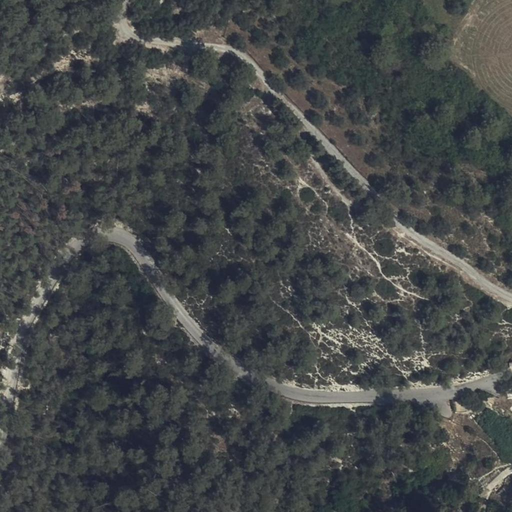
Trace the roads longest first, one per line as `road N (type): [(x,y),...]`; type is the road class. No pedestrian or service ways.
road 1 (unclassified): [(511,375),(442,391),(356,394),(310,394),(268,382),(205,337),(128,243),(107,235),(69,254),(16,357),(0,453)]
road 2 (track): [(511,297),(391,216),(236,52),(131,36),(120,21),(129,0)]
